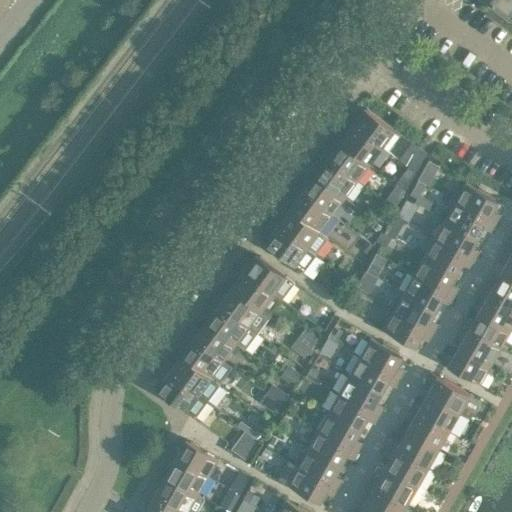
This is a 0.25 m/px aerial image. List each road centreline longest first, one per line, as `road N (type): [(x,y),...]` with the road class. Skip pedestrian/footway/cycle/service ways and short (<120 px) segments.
road 1 (residential): [(86,511),(107,474),(120,367),(360,49)]
road 2 (residential): [(511,147),(501,150),(360,49)]
